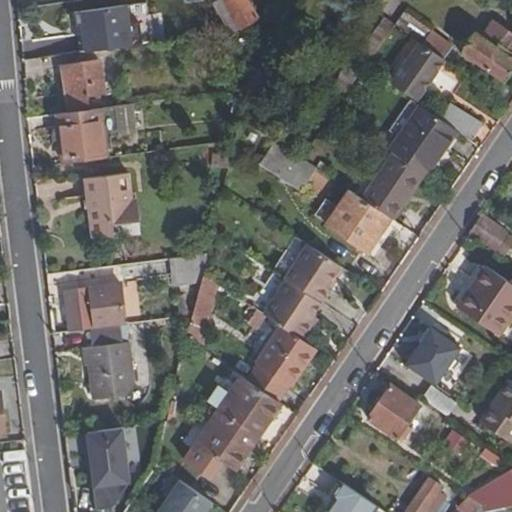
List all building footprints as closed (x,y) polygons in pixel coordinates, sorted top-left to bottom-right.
[(226,0),(213,0),(231,31),(231,32),(242,26),(226,0)] [(257,18),(246,0),(226,0),(242,26),(257,18)] [(124,6),(77,13),(82,52),(130,45),(124,6)] [(407,16),(398,28),(414,39),(440,57),(443,59),(453,46),(407,16)] [(511,42),(511,33),(487,17),(462,52),(502,79),(511,65),(511,52),(507,49),(511,42)] [(300,28),(286,18),(252,68),(276,62),(291,59),(299,47),(291,41),(300,28)] [(371,44),(379,49),(394,29),(386,23),(371,44)] [(416,90),(440,57),(414,39),(390,72),(416,90)] [(379,49),(371,44),(360,59),(368,65),(379,49)] [(321,80),(316,55),(316,53),(291,59),(276,62),(281,90),(319,82),(319,81),(321,80)] [(61,64),(66,111),(91,108),(90,97),(103,95),(101,59),(61,64)] [(281,90),(276,62),(252,68),(246,87),(244,99),(281,90)] [(281,90),(244,99),(242,108),(269,101),(282,99),(281,90)] [(239,98),(230,96),(227,111),(236,113),(239,98)] [(458,130),(473,140),(483,125),(449,101),(438,117),(458,130)] [(426,175),(458,130),(438,117),(423,106),(391,152),(396,155),(425,174),(426,175)] [(108,156),(101,107),(91,108),(66,111),(58,113),(64,161),(108,156)] [(307,150),(308,149),(286,135),(280,144),(301,158),(307,150)] [(259,154),(268,160),(280,144),(270,137),(259,154)] [(304,193),(320,170),(315,167),(310,164),(301,158),(280,144),(268,160),(264,167),(304,193)] [(316,156),(307,150),(301,158),(310,164),(316,156)] [(228,155),(212,153),(212,165),(227,166),(228,155)] [(396,155),(365,200),(392,218),(394,220),(425,174),(396,155)] [(326,168),(318,163),(315,167),(320,170),(323,172),(326,168)] [(129,201),(125,175),(79,180),(81,198),(87,197),(92,238),(113,235),(112,225),(137,222),(135,200),(129,201)] [(369,252),(392,218),(365,200),(349,190),(334,211),(325,225),(369,252)] [(322,203),(312,216),(325,225),(334,211),(322,203)] [(511,237),(511,231),(483,212),(469,232),(500,253),(511,237)] [(285,278),(308,244),(295,235),(270,272),(273,273),(250,307),(265,316),(290,280),(285,278)] [(290,280),(265,316),(279,326),(301,340),(317,318),(313,314),(331,288),(327,285),(340,265),(308,244),(285,278),(290,280)] [(173,283),(201,280),(202,276),(206,256),(171,261),(173,283)] [(511,279),(509,284),(484,268),(457,307),(499,336),(511,318),(511,279)] [(217,286),(202,276),(201,280),(191,317),(187,339),(200,347),(217,286)] [(64,289),(70,331),(90,328),(116,326),(110,285),(64,289)] [(251,311),(224,292),(218,301),(245,319),(251,311)] [(90,328),(92,345),(120,342),(117,325),(116,326),(90,328)] [(289,385),(314,348),(301,340),(279,326),(255,363),(289,385)] [(427,331),(404,365),(430,383),(453,349),(427,331)] [(132,385),(127,342),(120,342),(92,345),(81,347),(83,365),(87,365),(92,402),(122,399),(132,385)] [(289,385),(255,363),(245,377),(279,400),(289,385)] [(217,428),(205,449),(220,459),(235,469),(254,441),(249,437),(259,421),(265,425),(281,401),(279,400),(245,377),(240,374),(213,418),(212,420),(214,424),(217,428)] [(511,381),(511,380),(484,421),(511,441),(511,440),(511,381)] [(420,406),(390,386),(367,419),(398,439),(420,406)] [(421,399),(445,414),(453,401),(429,386),(421,399)] [(121,427),(87,431),(94,509),(112,507),(128,482),(121,427)] [(449,429),(440,445),(461,457),(470,441),(449,429)] [(209,477),(220,459),(205,449),(198,445),(186,462),(209,477)] [(313,465),(300,485),(325,502),(338,482),(313,465)] [(472,511),(483,505),(479,502),(467,493),(453,511),(434,511),(446,495),(442,492),(444,488),(428,478),(403,511),(472,511)] [(205,511),(212,502),(179,480),(156,511),(205,511)] [(373,511),(378,506),(341,481),(331,496),(334,498),(325,511),(373,511)] [(511,490),(503,496),(479,502),(483,505),(485,510),(505,506),(511,505),(511,490)]
